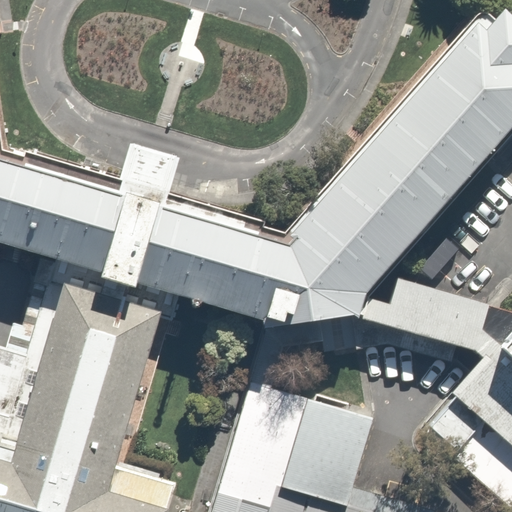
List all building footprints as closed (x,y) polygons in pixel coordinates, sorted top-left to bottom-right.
[(0,242),(180,295),(263,320),(266,327),(355,316),(361,318),(368,297),(511,129),(511,14),(505,9),(487,30),(479,23),(287,233),(168,198),(144,190),(119,183),(2,150),(0,137),(0,242)] [(126,161),(119,183),(168,198),(175,175),(180,158),(131,144),(126,161)] [(390,303),(368,297),(361,318),(478,350),(484,357),(430,424),(511,500),(511,311),(398,278),(390,303)] [(114,475),(162,320),(60,287),(15,445),(0,440),(0,511),(167,511),(173,493),(114,475)] [(183,511),(433,511),(354,488),(374,419),(269,387),(287,334),(263,328),(209,511),(186,511),(184,511),(183,511)]
